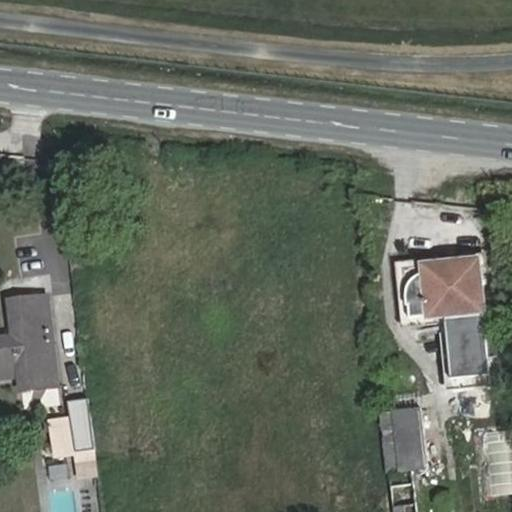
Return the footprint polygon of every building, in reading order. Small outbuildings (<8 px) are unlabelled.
[(149,246),(169,249),(197,253),(193,284),(237,288),(242,256),(223,254),(231,206),(155,196),(149,246)] [(197,253),(169,249),(166,281),(193,284),(197,253)] [(451,348),(489,345),(482,272),(399,279),(403,319),(449,317),(450,328),(451,348)] [(145,421),(132,278),(104,279),(120,456),(143,454),(145,477),(164,475),(157,421),(145,421)] [(64,365),(56,289),(26,292),(30,328),(0,330),(0,369),(27,368),(64,365)] [(103,436),(98,390),(79,390),(79,405),(64,405),(64,436),(103,436)] [(380,458),(432,458),(428,418),(376,412),(380,458)] [(385,511),(415,511),(411,478),(433,476),(432,458),(380,458),(385,511)]
